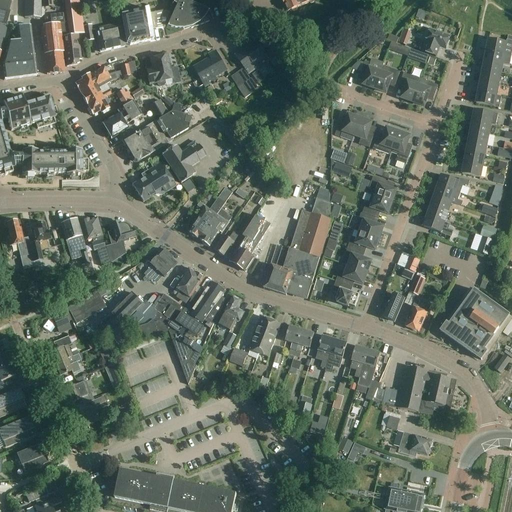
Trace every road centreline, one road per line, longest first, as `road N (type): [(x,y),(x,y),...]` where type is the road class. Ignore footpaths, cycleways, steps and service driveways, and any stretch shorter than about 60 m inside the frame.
road 1 (residential): [(93,511),(0,276)]
road 2 (track): [(242,150),(416,0)]
road 3 (residential): [(62,81),(273,0)]
road 4 (residential): [(364,328),(249,291),(165,236)]
road 5 (residential): [(364,328),(435,124)]
road 6 (residential): [(492,439),(469,376),(364,328)]
road 7 (residential): [(111,204),(113,170),(62,81)]
